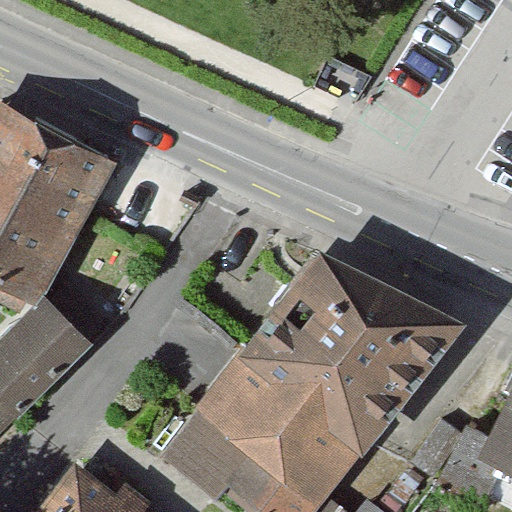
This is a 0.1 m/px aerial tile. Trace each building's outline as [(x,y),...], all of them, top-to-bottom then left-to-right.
[(0,275),(35,294),(109,157),(0,99),(0,275)] [(369,432),(460,318),(321,248),(245,341),(369,432)] [(0,426),(89,340),(44,293),(0,335),(0,426)] [(305,511),(369,432),(245,341),(195,401),(252,444),(227,477),(272,511),(305,511)] [(511,463),(511,390),(489,435),(467,423),(435,485),(476,507),(501,458),(511,463)] [(139,511),(75,459),(31,511),(139,511)]
